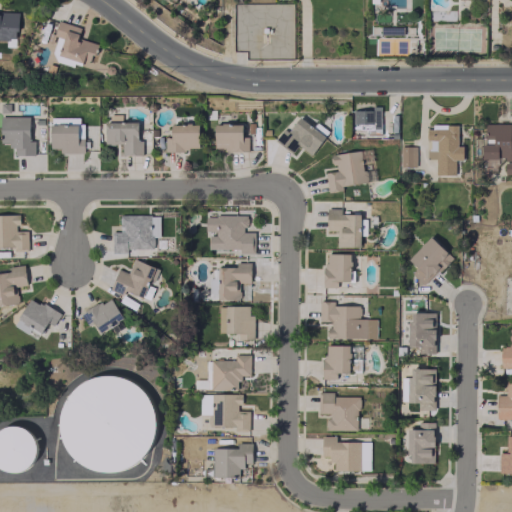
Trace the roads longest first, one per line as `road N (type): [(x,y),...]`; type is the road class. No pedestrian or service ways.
road 1 (residential): [(283,189),(284,466),(316,496),(462,498)]
road 2 (secondary): [(102,0),(182,59),(215,72),(511,78)]
road 3 (residential): [(0,189),(283,189)]
road 4 (residential): [(459,511),(469,302)]
